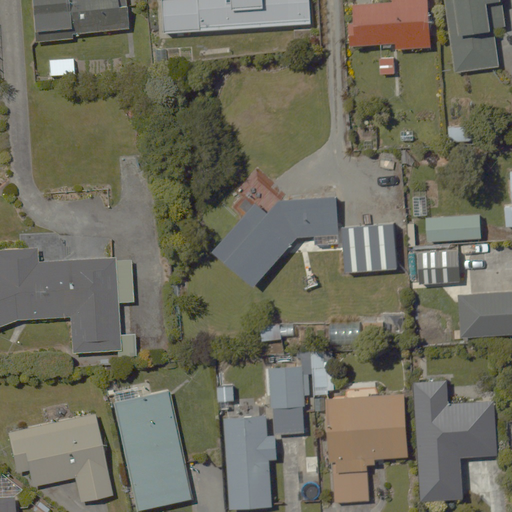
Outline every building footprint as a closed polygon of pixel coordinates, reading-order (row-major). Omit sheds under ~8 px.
[(124,0),(30,0),(32,37),(73,35),(73,27),(126,24),(124,0)] [(170,0),(165,0),(166,29),(303,26),(302,0),(170,0)] [(434,42),(431,0),(347,0),(350,39),(392,37),(392,44),(434,42)] [(442,0),(450,69),(498,63),(493,21),(506,19),(503,0),(442,0)] [(395,72),(395,53),(377,53),(377,72),(395,72)] [(77,55),(47,56),(47,75),(78,74),(77,55)] [(464,118),(445,120),(448,142),(466,140),(464,118)] [(511,164),(511,165),(511,203),(503,203),(504,225),(511,224),(511,164)] [(255,192),(213,243),(252,281),(299,234),(313,233),(313,241),(338,241),(336,188),(274,190),(266,200),(255,192)] [(425,213),(427,235),(479,232),(478,209),(425,213)] [(379,248),(379,219),(357,219),(357,241),(365,241),(365,248),(379,248)] [(47,241),(34,242),(0,243),(0,322),(13,317),(67,315),(69,351),(117,349),(115,299),(134,298),(132,254),(48,258),(47,241)] [(458,287),(460,330),(511,326),(511,277),(505,278),(505,284),(458,287)] [(328,388),(327,345),(312,346),(313,389),(328,388)] [(306,361),(269,363),(272,401),(275,401),(276,428),(303,427),(302,408),(308,408),(306,361)] [(449,370),(411,372),(418,494),(464,492),(461,450),(500,448),(497,391),(450,394),(449,370)] [(405,388),(326,392),(329,455),(333,455),(335,497),(371,495),(369,459),(376,459),(375,452),(408,450),(405,388)] [(190,500),(171,394),(152,398),(150,389),(114,396),(135,510),(190,500)] [(113,490),(93,408),(6,429),(16,469),(25,467),(29,485),(72,474),(78,499),(113,490)] [(267,410),(225,412),(230,503),(272,501),(270,453),(276,453),(275,432),(268,433),(267,410)] [(0,511),(15,511),(15,495),(0,495),(0,511)]
